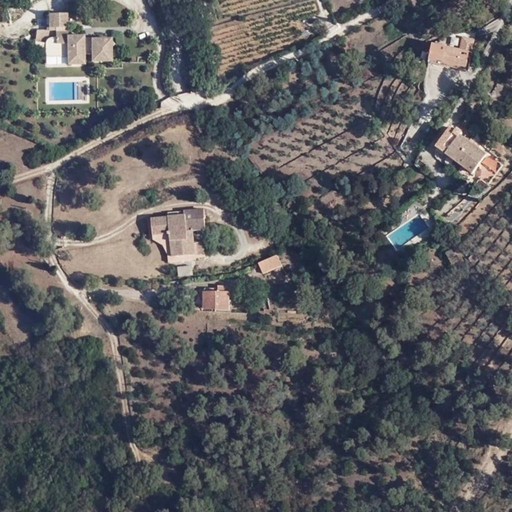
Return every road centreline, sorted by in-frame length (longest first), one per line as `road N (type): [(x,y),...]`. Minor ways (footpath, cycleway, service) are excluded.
road 1 (unclassified): [(401,0),(228,93),(155,112),(55,166),(47,245),(57,272),(90,306)]
road 2 (track): [(90,306),(117,333),(126,423),(140,456),(127,499)]
